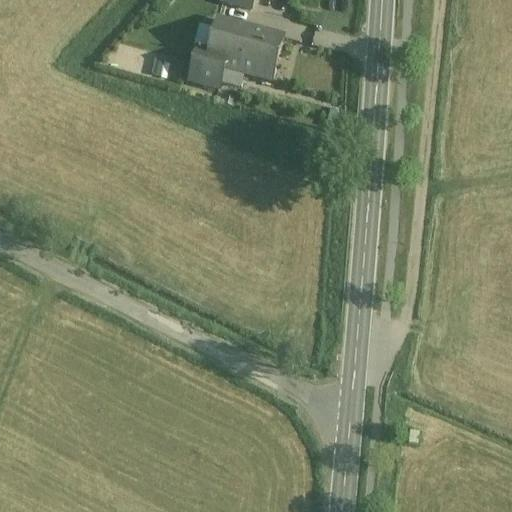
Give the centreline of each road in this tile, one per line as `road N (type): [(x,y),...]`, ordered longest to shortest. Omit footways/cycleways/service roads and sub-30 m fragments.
road 1 (secondary): [(350,412),(383,0)]
road 2 (residential): [(350,412),(0,236)]
road 3 (track): [(354,358),(375,355),(400,335),(410,304),(443,0)]
